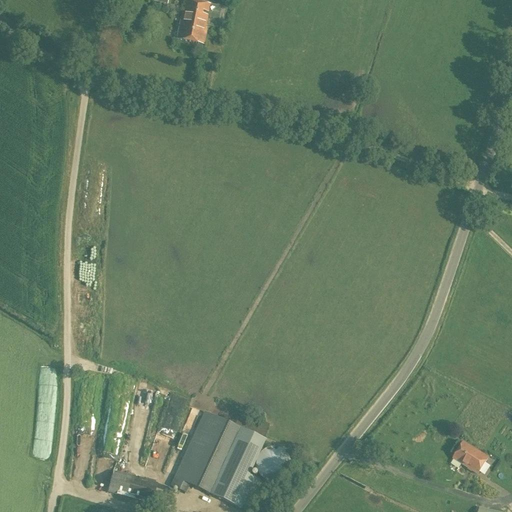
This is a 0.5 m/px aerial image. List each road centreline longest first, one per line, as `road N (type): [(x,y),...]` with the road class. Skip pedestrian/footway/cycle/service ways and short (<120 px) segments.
road 1 (unclassified): [(50,511),(66,420),(68,220),(86,79)]
road 2 (track): [(86,79),(301,121),(477,189)]
road 3 (unclassified): [(295,511),(419,352),(477,189)]
road 4 (track): [(342,452),(485,500),(511,496)]
